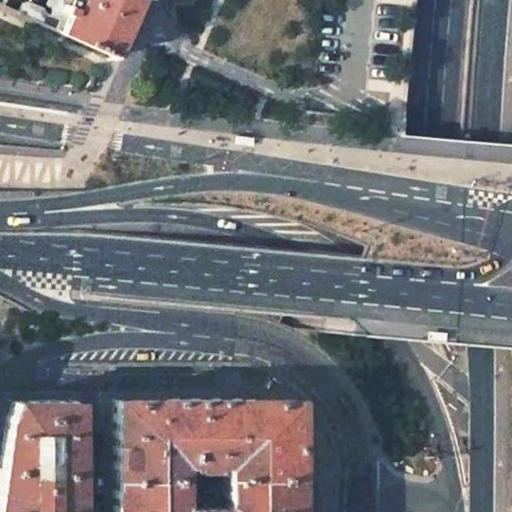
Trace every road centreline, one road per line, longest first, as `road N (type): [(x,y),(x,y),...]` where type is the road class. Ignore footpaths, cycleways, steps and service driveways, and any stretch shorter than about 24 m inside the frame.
road 1 (primary): [(458,511),(429,386),(404,342),(335,272),(238,228),(176,215),(0,217)]
road 2 (primary): [(511,236),(279,177),(0,210)]
road 3 (primary): [(446,0),(415,511)]
road 4 (primary): [(478,511),(495,0)]
road 5 (primary): [(0,256),(390,290)]
road 6 (residential): [(0,378),(34,354),(107,340),(282,349)]
road 7 (primary): [(0,287),(86,314),(224,329),(282,349)]
road 8 (residential): [(161,0),(168,26),(193,56),(296,99),(331,99),(348,87)]
road 9 (primary): [(282,349),(320,379),(341,412),(355,455),(354,507)]
road 10 (residential): [(217,381),(84,381)]
road 11 (residential): [(84,381),(85,511)]
road 12 (primary): [(390,290),(480,273),(511,252)]
road 13 (primary): [(390,290),(511,309)]
